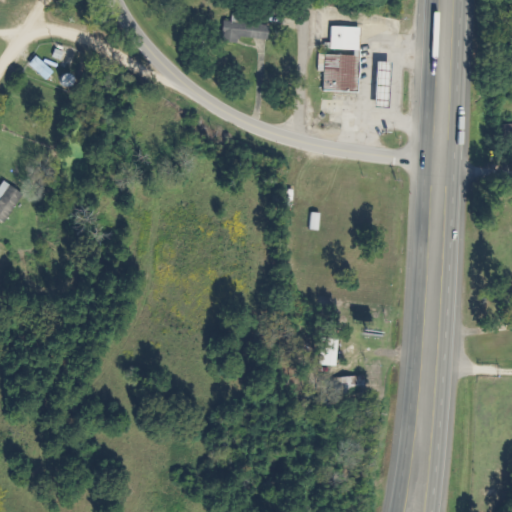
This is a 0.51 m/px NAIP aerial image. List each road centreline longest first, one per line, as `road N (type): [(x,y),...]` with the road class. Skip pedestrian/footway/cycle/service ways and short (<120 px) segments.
road 1 (tertiary): [(442,155),(319,145),(243,123),(142,55),(118,0)]
road 2 (trunk): [(442,155),(394,511)]
road 3 (trunk): [(426,511),(437,434),(442,155)]
road 4 (trunk): [(449,0),(442,155)]
road 5 (residential): [(142,55),(0,16)]
road 6 (residential): [(319,145),(311,0)]
